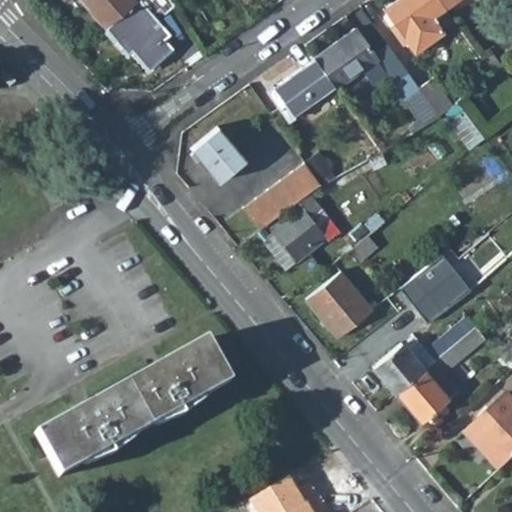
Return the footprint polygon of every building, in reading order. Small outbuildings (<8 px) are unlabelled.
[(132,0),(80,0),(106,28),(135,3),(132,0)] [(139,0),(135,3),(106,28),(105,29),(127,54),(132,49),(149,69),(177,44),(169,34),(174,29),(158,10),(165,3),(168,10),(174,6),(170,0),(139,0)] [(413,54),(443,33),(440,29),(432,18),(444,10),(436,0),(397,0),(383,10),(413,54)] [(457,0),(436,0),(444,10),(457,0)] [(444,10),(432,18),(440,29),(451,21),(444,10)] [(375,61),(353,27),(311,57),(312,57),(313,60),(332,86),(334,90),(362,70),(375,61)] [(291,114),(332,86),(313,60),(274,88),(271,85),(264,89),(286,122),(293,117),(291,114)] [(375,61),(362,70),(368,80),(382,71),(375,61)] [(13,86),(16,83),(4,70),(0,74),(0,77),(10,89),(13,86)] [(390,84),(402,101),(418,90),(417,88),(406,73),(390,84)] [(417,88),(418,90),(437,118),(439,118),(451,107),(431,78),(417,88)] [(414,120),(405,127),(411,135),(429,124),(437,118),(418,90),(402,101),(414,120)] [(243,161),(216,127),(191,147),(217,182),(243,161)] [(318,187),(303,165),(241,210),(256,232),(266,225),(296,202),(308,194),(318,187)] [(378,202),(362,175),(319,200),(335,228),(378,202)] [(296,202),(299,205),(269,229),(266,225),(256,232),(284,268),(293,261),(305,251),(322,273),(347,253),(350,250),(308,194),(296,202)] [(350,250),(347,253),(356,264),(375,248),(366,236),(350,250)] [(503,256),(485,236),(457,259),(474,278),(503,256)] [(371,311),(339,271),(304,300),(336,338),(371,311)] [(474,328),(465,317),(425,351),(434,362),(461,338),(474,328)] [(442,374),(484,340),(481,336),(474,328),(461,338),(434,362),(433,362),(442,374)] [(404,345),(424,370),(433,362),(434,362),(425,351),(414,337),(404,345)] [(227,383),(204,341),(37,434),(60,475),(227,383)] [(372,367),(394,396),(424,370),(404,345),(401,343),(372,367)] [(424,370),(448,400),(457,392),(442,374),(433,362),(424,370)] [(424,370),(394,396),(419,425),(448,400),(424,370)] [(460,431),(496,472),(511,456),(511,402),(504,393),(460,431)] [(301,510),(293,498),(267,511),(327,511),(319,499),(301,510)]
